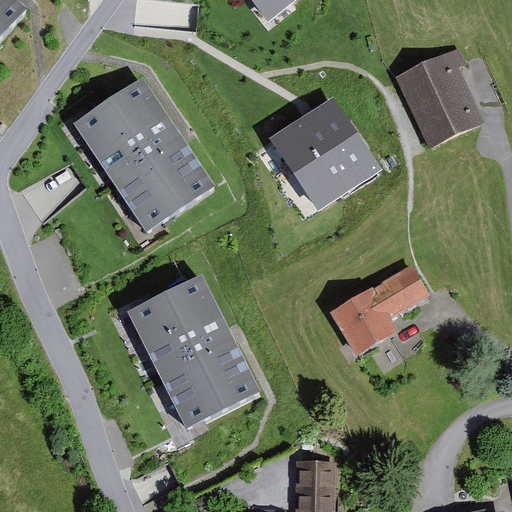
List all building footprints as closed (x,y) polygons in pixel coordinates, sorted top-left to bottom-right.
[(0,0),(0,36),(28,6),(20,0),(0,0)] [(246,0),(268,26),(300,0),(246,0)] [(459,47),(396,76),(430,150),(487,124),(460,66),(467,63),(459,47)] [(215,182),(144,74),(75,120),(147,228),(215,182)] [(334,100),(270,141),(318,216),(382,175),(334,100)] [(413,262),(332,309),(357,353),(399,329),(392,316),(431,294),(413,262)] [(202,271),(128,308),(187,426),(261,389),(202,271)] [(335,511),(337,461),(297,460),(296,511),(335,511)]
